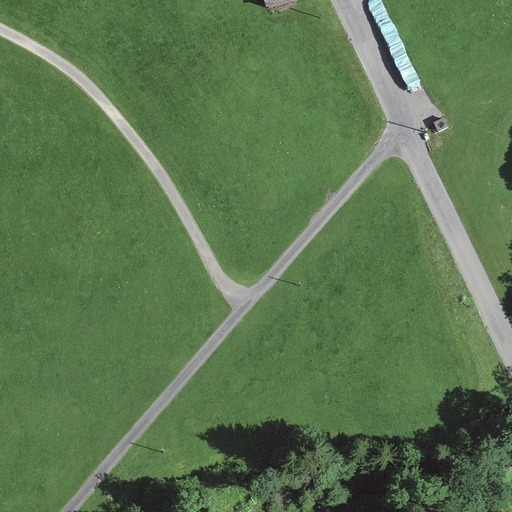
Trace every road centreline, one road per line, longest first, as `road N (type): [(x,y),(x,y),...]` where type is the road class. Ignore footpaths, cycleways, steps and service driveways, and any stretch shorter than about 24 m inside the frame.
road 1 (unclassified): [(247,299),(220,278),(115,113),(75,73),(15,35)]
road 2 (unclassified): [(247,299),(64,511)]
road 3 (unclassified): [(407,134),(511,350)]
road 4 (unclassified): [(407,134),(364,168),(247,299)]
road 5 (unclassified): [(343,0),(407,134)]
